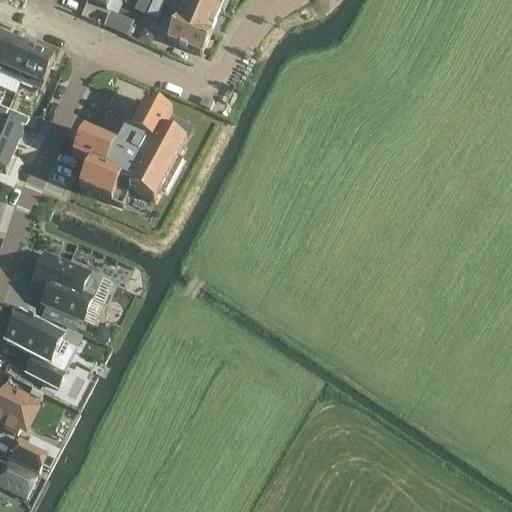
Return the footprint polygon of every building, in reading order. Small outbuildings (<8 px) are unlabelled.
[(109,0),(82,0),(106,10),(109,0)] [(166,4),(156,0),(155,0),(152,8),(163,13),(166,4)] [(189,0),(186,0),(178,19),(211,33),(220,12),(189,0)] [(189,0),(220,12),(224,0),(189,0)] [(163,13),(152,8),(148,18),(159,22),(163,13)] [(133,25),(110,14),(104,27),(128,38),(133,25)] [(211,33),(178,19),(177,19),(167,43),(202,58),(212,34),(211,33)] [(0,76),(14,44),(0,38),(0,76)] [(0,76),(0,77),(20,86),(34,53),(14,44),(0,76)] [(34,53),(20,86),(40,95),(54,62),(34,53)] [(171,117),(146,103),(122,149),(85,133),(73,159),(90,166),(80,190),(123,208),(130,190),(154,203),(162,190),(166,192),(183,161),(178,159),(186,145),(163,132),(171,117)] [(8,112),(4,120),(5,120),(25,129),(29,121),(8,112)] [(0,123),(0,148),(14,155),(23,134),(0,123)] [(0,148),(0,173),(5,175),(14,155),(0,148)] [(45,257),(32,288),(48,294),(42,307),(83,324),(93,300),(104,304),(112,285),(91,276),(45,257)] [(32,321),(31,322),(17,315),(9,330),(14,332),(8,344),(36,359),(28,374),(60,390),(67,376),(65,375),(70,365),(57,358),(66,340),(36,325),(37,323),(32,321)] [(0,428),(16,437),(17,438),(34,405),(33,404),(33,405),(5,390),(4,389),(0,397),(0,428)] [(28,447),(19,442),(9,460),(39,476),(43,468),(35,464),(44,446),(32,440),(28,447)] [(0,486),(27,501),(38,480),(9,465),(0,482),(0,486)]
